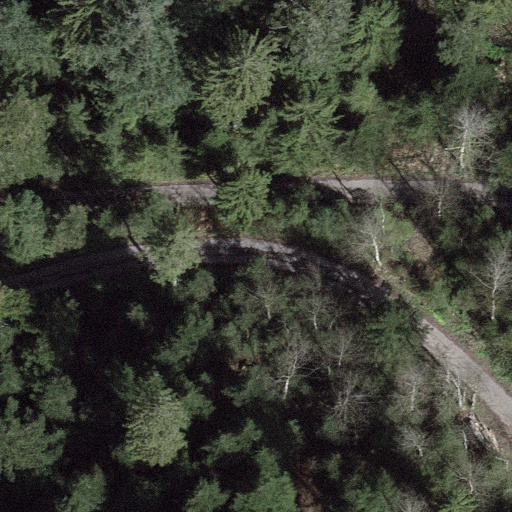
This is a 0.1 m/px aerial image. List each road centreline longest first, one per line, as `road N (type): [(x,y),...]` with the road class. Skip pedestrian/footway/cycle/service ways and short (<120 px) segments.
road 1 (unclassified): [(0,211),(336,195),(511,200)]
road 2 (unclassified): [(323,272),(236,261),(0,297)]
road 3 (unclassified): [(323,272),(403,310),(511,424)]
